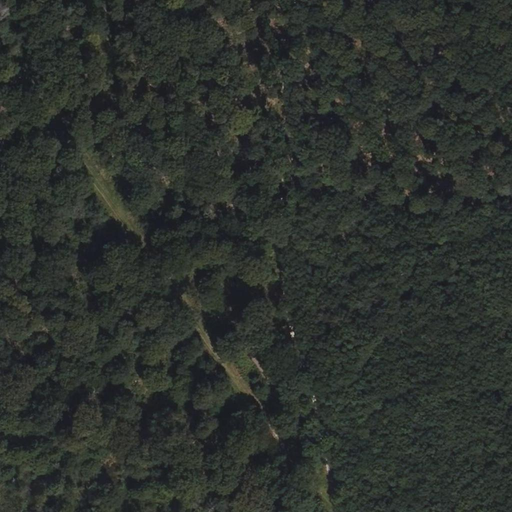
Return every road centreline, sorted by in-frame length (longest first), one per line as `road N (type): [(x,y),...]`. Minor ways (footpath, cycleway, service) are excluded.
road 1 (track): [(324,511),(0,48)]
road 2 (track): [(333,511),(320,426),(284,312),(274,186)]
